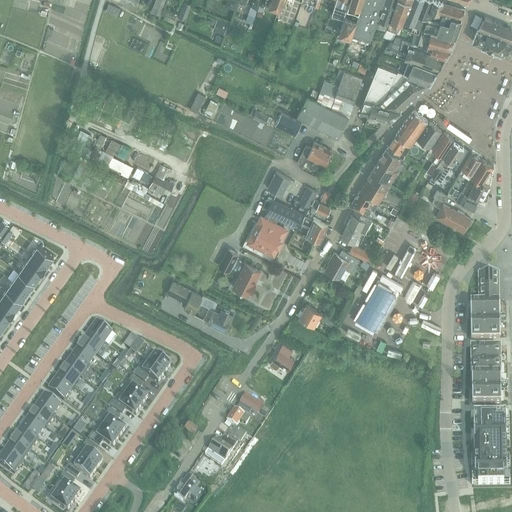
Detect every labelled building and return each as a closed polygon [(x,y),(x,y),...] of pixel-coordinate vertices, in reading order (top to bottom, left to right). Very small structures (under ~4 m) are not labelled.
[(155,0),(151,12),(153,13),(160,16),(162,9),(160,9),(163,0),(155,0)] [(280,11),(283,0),(271,0),(269,7),(280,11)] [(336,0),(332,14),(345,18),(345,17),(346,12),(347,13),(350,0),(336,0)] [(350,0),(347,13),(355,15),(354,16),(358,17),(363,0),(350,0)] [(363,0),(358,17),(352,34),(370,40),(373,31),(375,27),(376,27),(379,20),(384,0),(363,0)] [(384,0),(379,20),(376,27),(384,30),(385,30),(386,30),(390,21),(396,0),(384,0)] [(386,30),(383,37),(390,40),(393,41),(396,34),(397,34),(401,25),(404,20),(411,0),(396,0),(390,21),(386,30)] [(411,0),(404,20),(413,24),(414,24),(423,0),(411,0)] [(423,0),(414,24),(413,24),(411,30),(419,32),(423,20),(420,19),(420,16),(427,19),(434,0),(433,0),(423,0)] [(434,0),(427,19),(428,19),(428,20),(441,23),(441,21),(441,20),(443,14),(462,20),(465,9),(448,4),(445,3),(434,0)] [(184,2),(178,18),(185,21),(191,5),(184,2)] [(108,3),(105,11),(117,16),(121,8),(108,3)] [(253,3),(248,17),(255,19),(259,9),(263,11),(265,7),(253,3)] [(165,14),(163,20),(172,23),(175,17),(171,16),(165,14)] [(427,22),(424,30),(455,38),(462,20),(443,14),(441,20),(441,21),(441,23),(440,26),(427,22)] [(352,34),(358,17),(354,16),(354,17),(352,16),(351,18),(345,17),(345,18),(340,34),(351,38),(352,34)] [(511,28),(484,17),(478,28),(496,35),(511,40),(511,28)] [(224,35),(229,23),(217,18),(212,30),(224,35)] [(478,29),(473,41),(509,55),(511,47),(511,40),(496,35),(478,28),(478,29)] [(422,29),(417,44),(424,47),(431,49),(433,44),(451,49),(455,38),(424,30),(422,29)] [(404,59),(410,60),(437,71),(444,58),(420,49),(412,46),(413,43),(402,39),(401,44),(393,41),(390,40),(387,46),(390,47),(388,53),(392,54),(394,49),(399,51),(400,48),(407,50),(404,59)] [(420,49),(444,58),(451,49),(433,44),(431,49),(424,47),(417,44),(413,43),(412,46),(420,49)] [(354,60),(351,66),(357,69),(359,63),(354,60)] [(410,60),(404,73),(430,83),(437,71),(410,60)] [(365,73),(368,67),(360,63),(357,70),(365,73)] [(378,64),(360,109),(369,112),(390,119),(408,103),(429,84),(430,83),(404,73),(398,71),(397,72),(378,64)] [(320,91),(342,99),(353,103),(362,78),(339,69),(334,83),(324,80),(320,91)] [(297,116),(338,137),(348,117),(337,112),(342,99),(320,91),(316,101),(307,96),(297,116)] [(90,94),(86,103),(97,108),(101,99),(90,94)] [(115,106),(111,115),(129,123),(133,114),(115,106)] [(296,132),(301,121),(277,109),(275,113),(279,115),(275,122),(296,132)] [(252,118),(264,124),(268,115),(256,110),(252,118)] [(414,110),(396,135),(406,142),(410,145),(428,120),(414,110)] [(428,148),(441,130),(429,121),(416,139),(428,148)] [(151,129),(141,124),(135,134),(146,140),(151,129)] [(147,142),(164,150),(168,141),(152,133),(147,142)] [(433,162),(437,164),(437,165),(453,141),(454,140),(444,133),(432,151),(438,155),(433,162)] [(177,135),(169,152),(182,159),(186,161),(188,158),(192,150),(181,145),(184,139),(177,135)] [(396,135),(386,149),(398,157),(406,142),(396,135)] [(437,165),(437,164),(430,175),(432,176),(430,181),(434,184),(443,171),(446,174),(449,168),(464,147),(453,141),(437,165)] [(306,145),(297,162),(302,165),(307,156),(324,165),(331,151),(314,142),(312,148),(306,145)] [(386,149),(371,172),(389,183),(396,172),(394,170),(397,165),(396,164),(399,158),(398,157),(386,149)] [(465,171),(472,175),(482,159),(471,153),(458,175),(461,177),(465,171)] [(406,154),(403,158),(419,169),(422,165),(406,154)] [(112,161),(109,166),(121,171),(128,175),(132,167),(124,163),(113,157),(111,160),(112,161)] [(77,158),(75,162),(78,164),(84,167),(86,163),(77,158)] [(472,175),(470,178),(479,184),(482,185),(483,184),(493,166),(482,159),(472,175)] [(160,164),(148,189),(153,192),(155,189),(168,195),(174,183),(164,179),(169,168),(160,164)] [(142,170),(138,178),(148,184),(152,175),(142,170)] [(96,172),(94,177),(100,180),(102,175),(96,172)] [(272,177),(286,184),(289,179),(293,181),(275,172),(272,177)] [(367,179),(386,191),(388,192),(389,190),(387,189),(390,183),(389,183),(371,172),(367,179)] [(269,183),(284,190),(286,184),(272,177),(269,183)] [(367,179),(359,191),(378,203),(386,191),(367,179)] [(128,182),(126,187),(145,196),(146,193),(138,189),(139,188),(128,182)] [(266,188),(271,190),(281,195),(284,190),(269,183),(266,188)] [(488,187),(483,184),(482,185),(479,184),(478,186),(475,184),(467,198),(471,201),(473,196),(480,201),(488,187)] [(306,187),(303,193),(315,198),(317,193),(302,185),(302,186),(306,187)] [(452,187),(449,192),(455,196),(459,190),(452,187)] [(411,190),(407,199),(416,203),(420,194),(411,190)] [(435,197),(431,204),(440,209),(437,214),(436,217),(445,222),(463,232),(465,228),(467,224),(470,226),(473,220),(470,219),(452,209),(443,204),(444,201),(447,195),(437,190),(433,196),(434,197),(435,197)] [(366,207),(371,209),(373,211),(378,203),(359,191),(355,198),(367,205),(366,207)] [(300,198),(312,204),(315,198),(303,193),(300,198)] [(461,194),(456,201),(462,205),(467,197),(461,194)] [(298,229),(305,215),(303,214),(268,197),(262,207),(267,210),(266,213),(298,229)] [(298,204),(309,209),(312,204),(300,198),(298,204)] [(350,206),(355,209),(370,219),(372,217),(368,214),(371,209),(366,207),(367,205),(355,198),(350,206)] [(474,213),(476,207),(465,201),(463,207),(474,213)] [(320,202),(316,210),(327,216),(331,208),(320,202)] [(352,214),(346,225),(364,233),(364,234),(371,220),(370,219),(355,209),(353,214),(352,214)] [(280,240),(277,239),(283,228),(261,218),(249,243),(270,253),(275,244),(278,246),(280,240)] [(327,225),(326,225),(314,219),(306,235),(320,241),(327,225)] [(386,226),(391,228),(394,221),(389,219),(386,226)] [(3,220),(0,223),(0,235),(1,237),(9,225),(3,220)] [(375,255),(374,255),(358,246),(364,233),(346,225),(341,236),(354,242),(349,251),(371,262),(375,255)] [(38,245),(31,254),(47,265),(54,256),(38,245)] [(228,249),(219,267),(228,272),(237,254),(228,249)] [(345,269),(352,273),(359,260),(342,250),(339,256),(334,253),(330,260),(324,270),(339,279),(345,269)] [(31,254),(25,263),(41,274),(47,265),(31,254)] [(25,263),(19,272),(35,283),(41,274),(25,263)] [(245,264),(233,288),(247,295),(248,293),(250,294),(255,285),(253,284),(260,271),(245,264)] [(19,272),(13,280),(29,292),(35,283),(19,272)] [(498,272),(479,272),(479,301),(470,301),(471,338),(500,338),(499,301),(498,272)] [(13,280),(6,289),(22,301),(29,292),(13,280)] [(194,312),(202,297),(173,282),(167,292),(184,301),(182,305),(185,306),(184,307),(194,312)] [(6,289),(0,298),(16,309),(22,301),(6,289)] [(0,298),(0,311),(10,318),(16,309),(0,298)] [(307,304),(300,317),(315,325),(319,318),(329,324),(332,318),(328,316),(307,304)] [(208,322),(225,330),(230,320),(233,314),(217,305),(208,322)] [(0,311),(0,324),(4,327),(10,318),(0,311)] [(96,321),(88,332),(104,344),(104,343),(105,343),(109,346),(116,336),(112,333),(112,332),(96,321)] [(88,332),(80,343),(96,355),(101,359),(109,347),(104,343),(104,344),(88,332)] [(131,334),(125,345),(130,349),(136,341),(138,339),(131,334)] [(137,340),(130,350),(137,355),(144,345),(137,340)] [(80,343),(72,355),(88,366),(96,355),(80,343)] [(273,359),(271,363),(271,365),(275,368),(277,368),(280,363),(288,369),(294,359),(289,356),(293,351),(283,344),(273,359)] [(500,346),(471,347),(472,404),(501,404),(500,346)] [(151,351),(145,360),(164,374),(171,365),(151,351)] [(72,355),(64,366),(80,377),(80,378),(82,379),(90,367),(88,366),(72,355)] [(145,360),(134,375),(145,382),(148,377),(158,384),(164,374),(145,360)] [(64,366),(56,377),(72,389),(80,378),(80,377),(64,366)] [(56,377),(48,389),(64,400),(72,389),(56,377)] [(132,378),(122,392),(142,406),(148,397),(139,391),(142,385),(132,378)] [(122,392),(112,407),(122,414),(126,409),(135,416),(142,406),(122,392)] [(45,393),(37,405),(53,416),(61,404),(45,393)] [(258,414),(263,405),(246,394),(241,403),(258,414)] [(240,403),(238,407),(246,412),(248,408),(240,403)] [(37,405),(29,416),(45,427),(44,428),(46,429),(55,417),(53,416),(37,405)] [(245,425),(250,418),(235,409),(227,420),(237,426),(240,422),(245,425)] [(110,410),(99,424),(119,438),(126,429),(116,423),(120,417),(110,410)] [(476,422),(473,422),(474,433),(477,433),(477,441),(474,441),(474,458),(477,458),(477,466),(474,466),(474,477),(477,477),(478,485),(504,485),(503,476),(506,476),(506,466),(503,466),(503,457),(506,457),(506,441),(503,441),(503,433),(506,432),(505,422),(502,422),(502,414),(476,414),(476,422)] [(29,416),(21,427),(37,439),(37,438),(44,428),(45,427),(29,416)] [(99,424),(89,439),(99,446),(103,441),(112,448),(119,438),(99,424)] [(185,431),(195,437),(199,431),(190,424),(185,431)] [(21,427),(13,438),(31,451),(39,440),(37,438),(37,439),(21,427)] [(64,427),(61,431),(66,435),(69,430),(64,427)] [(247,435),(242,432),(235,427),(229,435),(241,443),(247,435)] [(71,433),(67,438),(73,442),(77,437),(71,433)] [(208,451),(205,455),(222,466),(224,462),(237,444),(235,442),(224,435),(220,441),(216,439),(208,451)] [(13,438),(5,450),(23,463),(31,451),(13,438)] [(87,442),(77,456),(96,470),(103,461),(93,454),(97,449),(87,442)] [(5,450),(0,456),(0,463),(14,474),(23,463),(5,450)] [(55,456),(51,461),(56,465),(60,460),(55,456)] [(77,456),(66,471),(77,478),(80,473),(90,479),(96,470),(77,456)] [(35,472),(29,480),(34,484),(40,476),(35,472)] [(44,473),(41,478),(46,482),(49,477),(44,473)] [(54,488),(74,502),(80,493),(71,486),(74,481),(64,474),(60,479),(54,488)] [(174,496),(184,503),(190,496),(199,484),(188,476),(174,496)] [(39,479),(31,490),(37,494),(45,483),(39,479)] [(54,488),(47,497),(67,511),(74,502),(54,488)] [(179,503),(175,508),(182,511),(185,507),(179,503)]
